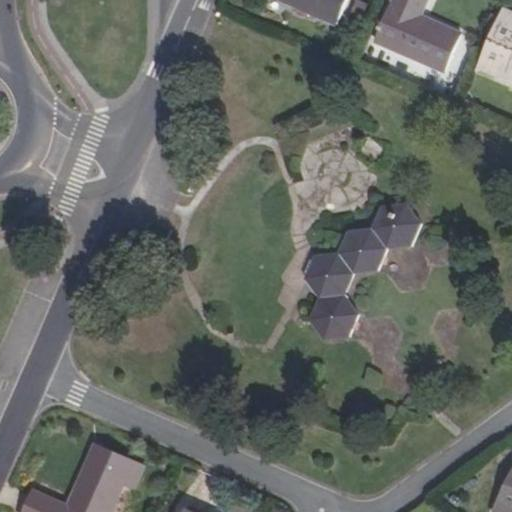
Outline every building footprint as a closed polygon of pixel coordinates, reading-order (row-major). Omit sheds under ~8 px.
[(276,0),(337,27),(349,0),(276,0)] [(423,17),(430,0),(397,0),(378,44),(446,73),(462,35),(423,17)] [(511,14),(504,10),(477,72),(511,86),(511,14)] [(429,221),(415,201),(391,204),(382,225),(359,229),(350,249),(325,253),(315,275),(328,295),(319,316),(334,335),(357,332),(367,311),(354,292),(364,271),(386,267),(396,245),(420,242),(429,221)] [(37,488),(26,511),(110,511),(126,478),(134,481),(142,461),(97,441),(70,503),(37,488)] [(511,511),(511,474),(493,511),(511,511)]
